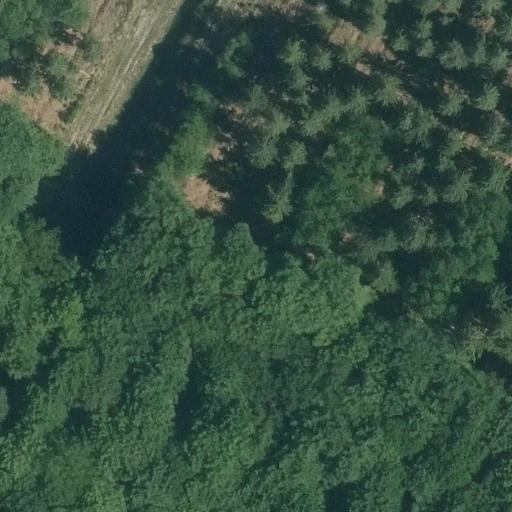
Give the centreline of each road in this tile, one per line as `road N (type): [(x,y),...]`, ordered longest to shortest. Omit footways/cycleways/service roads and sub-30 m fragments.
road 1 (track): [(100,211),(511,443)]
road 2 (track): [(223,0),(104,213)]
road 3 (track): [(56,185),(163,0)]
